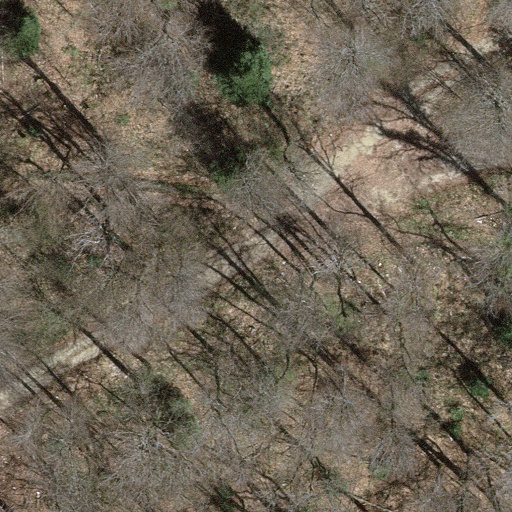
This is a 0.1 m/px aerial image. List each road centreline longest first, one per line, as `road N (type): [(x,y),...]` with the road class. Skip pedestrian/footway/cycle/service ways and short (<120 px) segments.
road 1 (track): [(0,403),(305,190)]
road 2 (track): [(0,175),(173,172),(305,190)]
road 3 (track): [(511,23),(305,190)]
road 4 (track): [(305,190),(511,145)]
